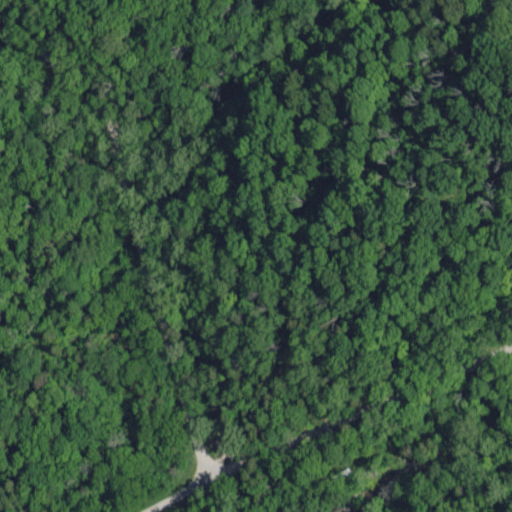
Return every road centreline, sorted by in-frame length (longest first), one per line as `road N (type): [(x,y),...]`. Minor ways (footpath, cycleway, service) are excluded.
road 1 (residential): [(189,453),(134,278),(134,148),(73,33),(46,0)]
road 2 (residential): [(511,337),(227,453),(189,453),(156,491),(117,511)]
